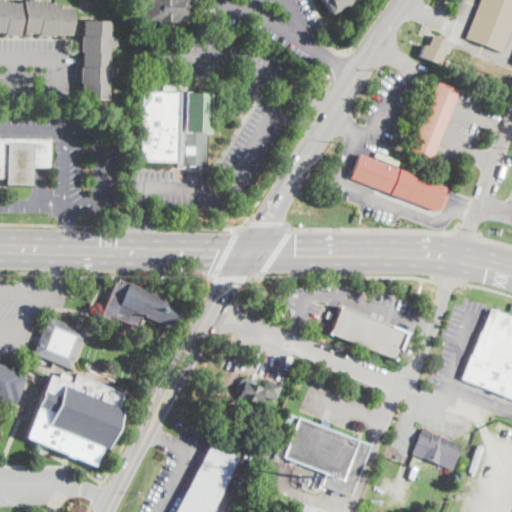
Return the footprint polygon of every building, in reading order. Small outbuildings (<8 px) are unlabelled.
[(188,0),(188,10),(185,10),(185,21),(173,20),(173,23),(155,22),(155,20),(141,20),(142,3),(139,3),(139,0),(188,0)] [(354,0),(329,14),(322,2),(321,3),(319,0),(354,0)] [(511,0),(511,21),(501,52),(465,38),(479,0),(511,0)] [(0,2),(56,4),(56,7),(70,8),(70,35),(55,34),(55,35),(38,35),(38,34),(0,33),(0,2)] [(110,21),(109,37),(116,37),(116,46),(110,46),(109,68),(115,68),(115,77),(108,77),(108,100),(82,99),(83,83),(80,83),(81,68),(82,68),(83,53),(81,53),(81,36),(82,36),(82,21),(110,21)] [(447,41),(436,66),(417,57),(422,45),(427,47),(432,35),(447,41)] [(432,155),(431,159),(409,151),(436,82),(458,91),(432,155)] [(208,93),(208,98),(207,132),(184,131),(183,167),(176,167),(177,162),(138,161),(140,92),(177,93),(177,86),(184,86),(184,92),(208,93)] [(50,141),(50,167),(32,167),(32,185),(5,184),(6,179),(0,178),(0,138),(50,140),(50,141)] [(443,205),(441,208),(437,206),(435,211),(349,177),(358,154),(444,188),(441,194),(447,196),(443,205)] [(122,280),(172,301),(172,302),(179,305),(171,326),(164,324),(142,315),(137,327),(111,316),(110,320),(100,317),(114,283),(120,285),(122,280)] [(405,333),(395,360),(329,334),(339,307),(405,333)] [(511,399),(461,379),(489,308),(511,317),(511,399)] [(85,332),(70,368),(33,353),(38,340),(48,316),(85,332)] [(0,364),(20,374),(19,375),(26,378),(14,404),(9,402),(8,404),(0,400),(0,364)] [(68,377),(66,382),(71,384),(75,374),(122,394),(117,407),(122,409),(106,449),(101,447),(93,466),(71,457),(71,458),(64,455),(64,454),(24,437),(36,406),(35,406),(41,391),(43,391),(49,375),(57,378),(59,373),(68,377)] [(253,385),(261,389),(265,380),(280,386),(274,401),(261,395),(257,405),(250,402),(249,405),(242,403),(244,398),(236,395),(238,390),(235,389),(239,380),(246,377),(250,379),(248,384),(253,385)] [(297,417),(318,425),(321,419),(328,422),(326,428),(368,445),(349,497),(318,486),(323,472),(282,457),(297,417)] [(460,446),(452,469),(412,454),(412,453),(422,428),(447,438),(446,441),(460,446)] [(232,473),(211,511),(175,511),(209,448),(211,444),(239,459),(232,473)] [(476,444),(483,446),(474,472),(467,470),(476,444)]
